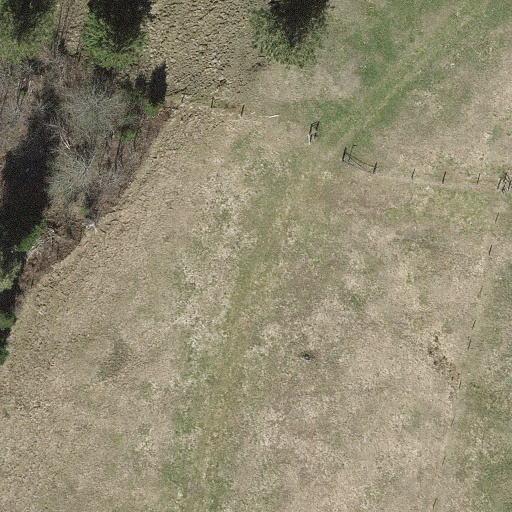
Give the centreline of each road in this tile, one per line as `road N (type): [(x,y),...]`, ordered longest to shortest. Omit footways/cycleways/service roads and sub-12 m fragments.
road 1 (track): [(326,166),(263,295),(199,511)]
road 2 (track): [(452,0),(392,63),(326,166)]
road 3 (track): [(326,166),(511,191)]
